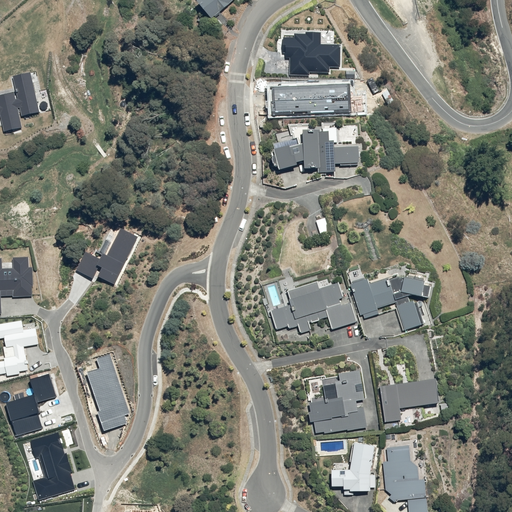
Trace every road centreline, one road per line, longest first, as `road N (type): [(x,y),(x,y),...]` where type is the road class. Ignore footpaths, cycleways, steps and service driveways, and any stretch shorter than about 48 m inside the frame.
road 1 (residential): [(218,270),(242,185),(236,93),(243,46),(275,0)]
road 2 (residential): [(218,270),(185,272),(160,294),(142,348),(139,423),(127,450),(99,471)]
road 3 (residential): [(265,496),(263,404),(224,329),(218,270)]
road 4 (residential): [(361,0),(453,118),(485,125),(511,110)]
road 5 (residential): [(53,318),(99,471)]
